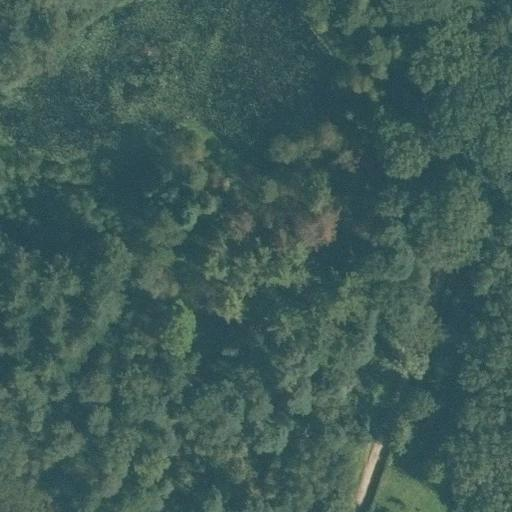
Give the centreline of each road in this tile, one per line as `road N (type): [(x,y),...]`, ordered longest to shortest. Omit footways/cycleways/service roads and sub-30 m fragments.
road 1 (track): [(491,131),(357,511)]
road 2 (track): [(491,131),(429,0)]
